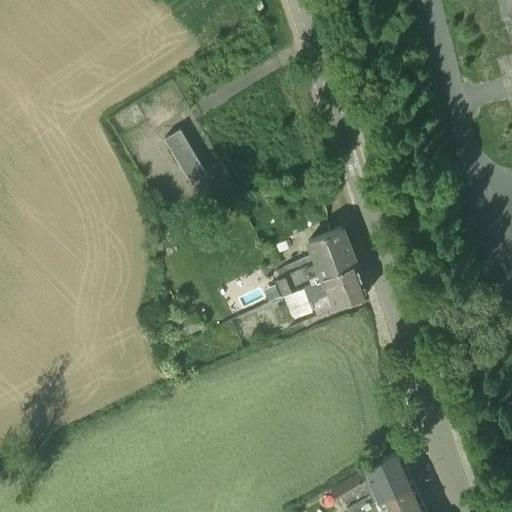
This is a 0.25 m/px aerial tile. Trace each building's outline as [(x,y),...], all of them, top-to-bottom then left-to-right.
[(180,128),(164,137),(190,182),(205,173),(180,128)] [(279,296),(304,286),(355,263),(341,226),(305,242),(314,264),(306,267),(305,266),(272,280),(279,296)] [(310,299),(327,293),(332,306),(367,293),(356,263),(355,263),(304,286),(306,292),(288,299),(296,316),(313,309),(310,299)] [(202,327),(196,312),(176,321),(182,335),(202,327)] [(398,448),(363,469),(332,488),(342,509),(374,490),(379,501),(413,481),(398,448)] [(427,511),(426,510),(413,481),(379,501),(361,511),(383,511),(384,511),(383,511),(427,511)]
